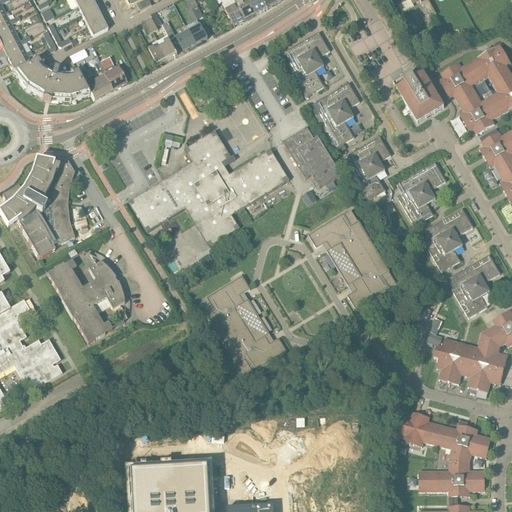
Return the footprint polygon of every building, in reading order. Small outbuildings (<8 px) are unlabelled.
[(82,18),(97,10),(92,0),(77,8),(82,18)] [(125,0),(130,9),(146,1),(145,0),(125,0)] [(245,23),(233,0),(222,0),(225,5),(223,7),(234,29),(245,23)] [(247,1),(246,0),(233,0),(245,23),(255,17),(247,1)] [(262,0),(246,0),(247,1),(255,17),(267,11),(268,11),(262,0)] [(282,0),(262,0),(268,11),(283,1),(282,0)] [(432,24),(439,20),(427,0),(421,3),(432,24)] [(197,22),(203,19),(197,8),(192,11),(197,22)] [(87,28),(102,21),(97,10),(82,18),(87,28)] [(152,19),(155,25),(160,22),(156,14),(150,17),(152,19)] [(11,27),(16,24),(14,20),(9,23),(5,15),(0,17),(0,29),(10,25),(11,27)] [(147,22),(153,34),(158,31),(155,25),(152,19),(147,22)] [(102,21),(87,28),(93,39),(108,31),(102,21)] [(148,36),(153,34),(147,22),(142,25),(148,36)] [(176,38),(168,23),(162,26),(170,41),(176,38)] [(0,42),(15,35),(11,27),(10,25),(0,29),(0,42)] [(187,33),(194,47),(207,40),(200,26),(187,33)] [(184,53),(194,47),(187,33),(176,39),(184,53)] [(319,59),(330,53),(319,34),(285,53),(291,63),(286,66),(305,100),(325,88),(315,73),(324,68),(319,59)] [(22,47),(26,44),(24,40),(19,43),(15,35),(0,42),(0,46),(3,52),(4,51),(5,53),(20,45),(22,47)] [(160,48),(168,62),(178,56),(169,40),(164,43),(165,45),(160,48)] [(168,62),(160,48),(158,43),(153,46),(154,48),(149,51),(157,67),(168,62)] [(26,55),(22,47),(20,45),(5,53),(10,63),(26,55)] [(458,65),(441,75),(443,79),(439,82),(449,100),(454,97),(463,114),(459,117),(469,135),(474,132),(476,136),(494,126),(491,122),(508,112),(511,110),(511,77),(506,67),(510,64),(500,46),(496,49),(495,48),(477,59),(478,59),(461,69),(458,65)] [(15,73),(31,65),(28,59),(32,56),(30,52),(26,55),(10,63),(15,73)] [(100,64),(105,72),(114,68),(109,60),(100,64)] [(15,73),(14,74),(14,75),(17,74),(27,87),(25,90),(26,91),(28,88),(43,97),(42,101),(43,102),(44,98),(50,100),(49,104),(50,104),(51,100),(69,101),(69,104),(70,104),(70,101),(87,96),(88,98),(89,98),(77,75),(72,76),(73,79),(67,81),(56,81),(58,72),(54,70),(51,79),(41,73),(38,68),(40,66),(37,62),(31,65),(15,73)] [(94,67),(99,75),(105,72),(100,64),(94,67)] [(127,86),(118,69),(103,76),(112,94),(113,94),(127,86)] [(414,79),(412,74),(403,80),(405,84),(396,89),(417,124),(444,109),(423,73),(414,79)] [(112,94),(103,76),(84,86),(94,104),(112,94)] [(349,110),(360,104),(349,85),(315,104),(321,114),(316,117),(335,151),(354,139),(345,124),(354,119),(349,110)] [(310,107),(316,117),(321,114),(315,104),(310,107)] [(315,142),(307,129),(283,144),(305,181),(311,177),(319,190),(341,176),(318,140),(315,142)] [(480,140),(482,144),(499,134),(496,130),(480,140)] [(511,132),(501,138),(499,134),(482,144),(481,144),(484,149),(479,151),(489,169),(494,167),(504,183),(499,186),(510,204),(511,202),(511,132)] [(231,159),(215,133),(202,141),(201,140),(197,143),(198,143),(184,152),(192,164),(128,203),(137,217),(136,218),(138,221),(139,221),(147,234),(185,211),(209,249),(223,240),(223,241),(227,239),(226,238),(239,230),(232,217),(289,182),(270,151),(230,176),(222,164),(231,159)] [(171,149),(172,142),(173,138),(166,136),(164,147),(171,149)] [(380,164),(391,157),(380,138),(346,158),(352,168),(347,171),(366,204),(385,193),(376,177),(385,172),(380,164)] [(9,211),(0,215),(0,216),(10,234),(19,228),(38,262),(55,252),(52,248),(56,246),(56,248),(75,240),(69,224),(68,207),(69,191),(74,174),(67,162),(58,167),(57,169),(35,164),(30,179),(21,194),(18,189),(2,199),(9,211)] [(430,192),(446,183),(435,164),(397,186),(402,196),(397,199),(414,228),(433,217),(427,206),(435,201),(430,192)] [(310,192),(302,197),(308,207),(317,201),(310,192)] [(457,239),(473,229),(462,210),(424,233),(429,243),(424,245),(441,274),(460,263),(454,252),(462,247),(457,239)] [(358,223),(351,212),(344,216),(344,215),(308,237),(316,250),(326,244),(331,251),(327,253),(348,288),(352,286),(356,292),(347,298),(355,311),(390,290),(389,289),(396,285),(388,274),(389,273),(359,223),(358,223)] [(68,254),(71,259),(77,256),(74,250),(68,254)] [(202,267),(215,259),(212,253),(199,261),(202,267)] [(484,285),(500,276),(489,257),(451,279),(456,289),(451,292),(468,321),(487,310),(481,298),(489,293),(484,285)] [(52,367),(59,363),(47,343),(40,347),(39,344),(26,352),(24,348),(22,349),(19,343),(26,339),(17,324),(32,316),(23,302),(9,311),(0,296),(0,295),(0,283),(3,282),(1,279),(8,276),(0,262),(0,410),(4,408),(0,401),(3,400),(0,394),(0,376),(15,368),(26,387),(29,385),(33,391),(61,375),(57,367),(53,369),(52,367)] [(76,270),(71,262),(63,267),(63,266),(55,271),(55,272),(47,276),(62,302),(61,302),(72,321),(72,320),(87,346),(95,341),(96,342),(104,337),(104,336),(112,332),(107,324),(103,327),(92,309),(105,301),(112,312),(123,306),(124,306),(123,298),(121,291),(117,284),(117,285),(115,281),(111,275),(106,269),(100,264),(99,265),(100,265),(88,272),(95,283),(82,291),(71,272),(76,270)] [(250,291),(242,278),(207,300),(207,301),(201,305),(207,316),(237,367),(238,366),(245,377),(252,373),(253,374),(287,353),(278,340),(270,346),(267,341),(271,338),(247,300),(243,302),(240,297),(250,291)] [(456,289),(451,279),(446,282),(451,292),(456,289)] [(423,334),(428,315),(419,312),(413,331),(423,334)] [(511,315),(510,312),(492,323),(495,327),(482,335),(478,350),(444,341),(441,350),(436,349),(433,360),(438,361),(436,370),(441,372),(438,382),(458,387),(461,377),(470,379),(467,389),(487,395),(490,385),(500,387),(507,358),(498,355),(499,349),(506,347),(508,350),(511,347),(511,315)] [(431,328),(429,333),(436,336),(438,331),(431,328)] [(432,336),(430,344),(440,347),(442,339),(432,336)] [(448,473),(418,474),(418,494),(448,494),(448,499),(469,499),(469,494),(484,494),(484,473),(469,473),(469,465),(471,457),(485,461),(491,441),(476,437),(477,432),(466,429),(458,427),(457,427),(456,432),(427,424),(428,420),(410,415),(408,420),(404,419),(399,438),(403,439),(402,444),(421,448),(422,444),(451,452),(448,462),(448,473)] [(210,511),(209,470),(129,474),(130,511),(272,511),(273,507),(225,509),(225,511),(210,511)] [(458,508),(458,499),(449,499),(449,508),(458,508)]
